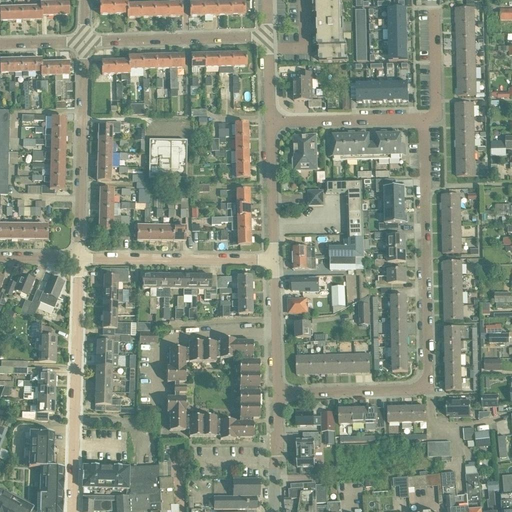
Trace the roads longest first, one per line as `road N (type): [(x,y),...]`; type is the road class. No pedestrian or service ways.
road 1 (residential): [(276,394),(417,389),(427,379),(422,118)]
road 2 (residential): [(72,511),(78,259)]
road 3 (residential): [(78,259),(83,41)]
road 4 (residential): [(271,259),(78,259)]
road 5 (residential): [(83,41),(266,36)]
road 6 (residential): [(269,121),(422,118)]
road 7 (residential): [(271,259),(269,121)]
road 8 (residential): [(276,394),(271,259)]
road 9 (residential): [(422,118),(437,112),(433,8)]
